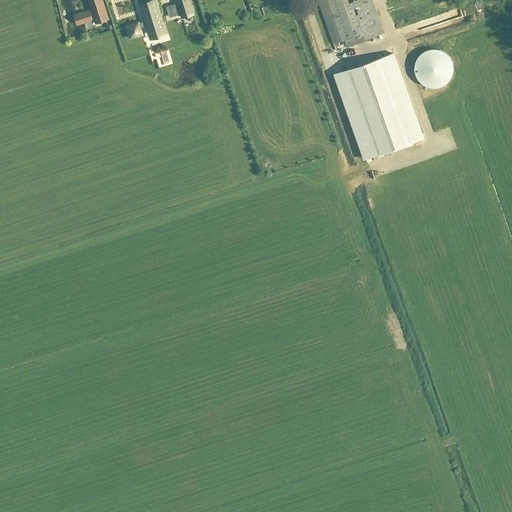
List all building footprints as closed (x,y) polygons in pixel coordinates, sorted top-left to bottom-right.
[(89,11),(80,14),(83,23),(92,20),(93,19),(95,24),(108,19),(101,0),(86,0),(90,11),(89,11)] [(138,23),(126,27),(130,38),(141,35),(139,28),(146,26),(148,33),(164,28),(155,0),(139,5),(144,22),(138,24),(138,23)] [(188,0),(177,0),(176,0),(181,18),(193,14),(188,0)] [(316,0),(335,52),(383,35),(370,0),(316,0)] [(447,31),(475,21),(470,7),(442,17),(447,31)] [(392,54),(335,74),(365,159),(422,139),(392,54)] [(385,156),(378,159),(382,167),(388,163),(385,156)] [(377,168),(379,175),(390,174),(389,167),(377,168)]
